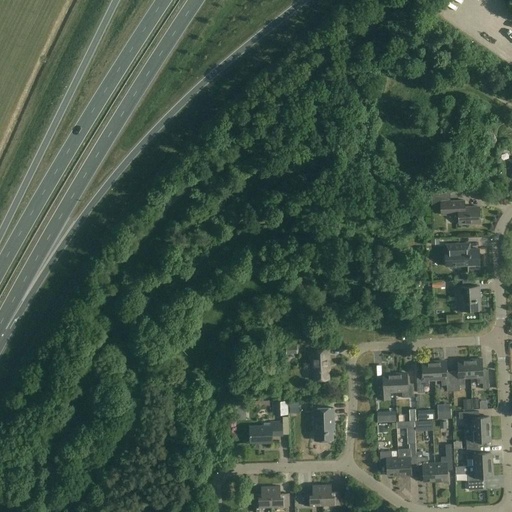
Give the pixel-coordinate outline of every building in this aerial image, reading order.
[(449,202),(449,193),(431,194),(432,205),(440,205),(441,215),(458,214),(459,224),(481,223),(480,207),(465,208),(465,201),(449,202)] [(470,250),(470,244),(446,245),(446,251),(446,267),(480,265),(479,249),(470,250)] [(434,282),(434,290),(446,289),(445,281),(434,282)] [(481,311),(480,286),(459,287),(460,312),(481,311)] [(297,354),(297,345),(286,345),(287,354),(297,354)] [(330,366),(329,350),(311,350),(312,366),(313,366),(313,380),(329,380),(329,366),(330,366)] [(482,359),(470,360),(471,378),(477,378),(478,384),(483,384),(483,390),(490,389),(488,369),(483,370),(482,359)] [(471,378),(470,360),(458,361),(459,371),(453,371),(454,391),(460,391),(460,385),(465,385),(465,379),(471,378)] [(434,362),(435,380),(441,379),(442,386),(447,385),(447,392),(454,391),(453,371),(447,372),(446,361),(434,362)] [(429,380),(435,380),(434,362),(422,362),(423,373),(417,373),(418,393),(424,393),(424,387),(429,386),(429,380)] [(407,373),(395,374),(396,392),(402,392),(403,398),(414,397),(413,386),(408,386),(407,373)] [(390,393),(396,392),(395,374),(383,375),(384,388),(378,388),(379,399),(390,399),(390,393)] [(278,414),(288,414),(287,402),(278,402),(278,414)] [(300,413),(300,403),(290,403),(290,413),(300,413)] [(244,404),(238,404),(238,420),(246,419),(245,412),(244,412),(244,404)] [(440,419),(453,418),(452,405),(439,406),(440,419)] [(334,425),(334,409),(314,409),(314,420),(316,420),(317,440),(333,440),(333,425),(334,425)] [(472,430),(490,429),(490,417),(479,417),(479,411),(459,412),(459,419),(465,418),(465,423),(471,423),(472,430)] [(390,414),(380,415),(381,423),(390,422),(390,414)] [(282,435),(282,423),(272,423),(272,426),(250,427),(251,442),(263,441),(263,443),(273,442),(273,436),(282,435)] [(490,429),(472,430),(472,436),(466,436),(466,442),(467,448),(480,448),(480,442),(491,441),(490,429)] [(398,449),(399,457),(400,475),(412,475),(411,464),(417,464),(417,453),(416,433),(409,434),(410,449),(398,449)] [(441,464),(435,464),(436,482),(448,481),(448,471),(453,470),(452,444),(445,445),(446,457),(441,458),(441,464)] [(473,459),(473,466),(492,465),(491,453),(481,453),(480,448),(467,448),(467,454),(467,459),(473,459)] [(400,475),(399,457),(392,458),(392,452),(380,452),(381,464),(387,464),(388,476),(400,475)] [(424,482),(436,482),(435,464),(429,465),(428,458),(423,459),(422,453),(417,453),(417,464),(417,470),(424,470),(424,482)] [(492,477),(492,465),(473,466),(474,472),(468,473),(468,478),(468,484),(482,483),(482,477),(492,477)] [(305,506),(323,505),(322,485),(312,485),(313,493),(304,493),(305,506)] [(332,485),(322,485),(323,505),(341,505),(340,492),(332,493),(332,485)] [(259,511),(260,508),(272,507),(271,486),(261,487),(262,494),(253,495),(253,508),(253,511),(259,511)] [(281,486),(271,486),(272,507),(290,506),(290,494),(281,494),(281,486)]
